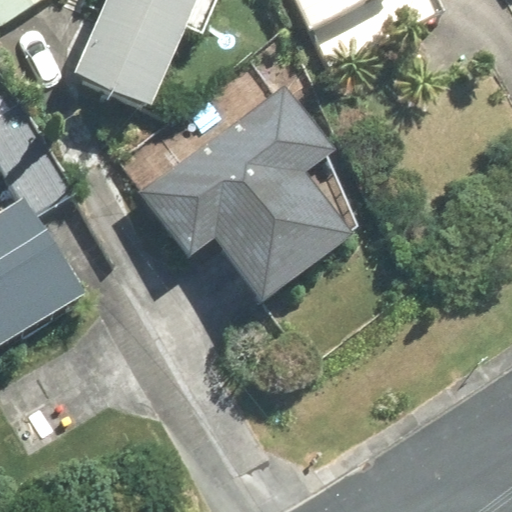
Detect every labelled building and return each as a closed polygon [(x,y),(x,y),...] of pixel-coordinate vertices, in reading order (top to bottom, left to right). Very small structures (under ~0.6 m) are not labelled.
[(0,0),(0,37),(4,44),(71,3),(68,0),(0,0)] [(112,0),(75,90),(157,123),(192,37),(209,45),(228,0),(112,0)] [(293,0),(334,86),(448,32),(432,0),(293,0)] [(0,357),(89,305),(37,215),(72,195),(0,74),(0,73),(0,168),(23,207),(0,220),(0,357)] [(363,245),(311,177),(342,153),(291,85),(147,195),(199,264),(221,247),(272,314),(363,245)]
